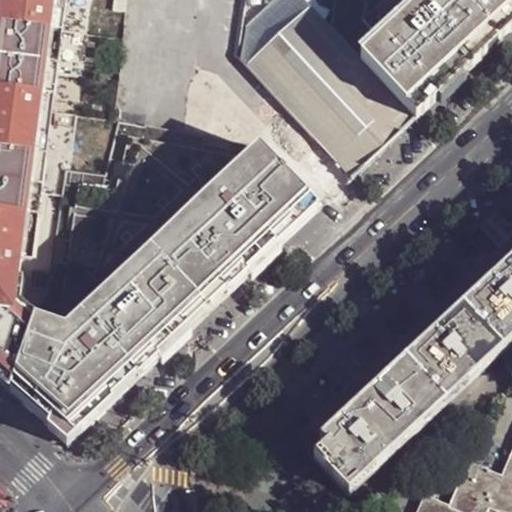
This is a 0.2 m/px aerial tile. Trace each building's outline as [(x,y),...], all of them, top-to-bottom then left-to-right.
[(0,0),(0,365),(14,379),(40,295),(45,297),(62,169),(102,174),(110,146),(113,118),(123,0),(0,0)] [(325,23),(304,0),(278,0),(249,27),(242,61),(296,119),(352,181),(416,122),(332,30),(325,23)] [(324,0),(304,0),(325,23),(332,8),(324,0)] [(511,0),(336,0),(334,11),(335,16),(332,30),(416,122),(511,32),(511,0)] [(45,297),(40,295),(14,379),(10,393),(69,445),(317,215),(254,147),(113,118),(110,146),(102,174),(62,169),(45,297)] [(352,181),(296,119),(300,165),(332,199),(352,181)] [(511,265),(321,444),(327,450),(318,459),(353,496),(511,338),(511,265)] [(0,384),(10,393),(14,379),(0,365),(0,384)] [(511,511),(511,453),(502,476),(469,462),(450,506),(462,511),(511,511)] [(462,511),(450,506),(425,496),(418,511),(462,511)]
